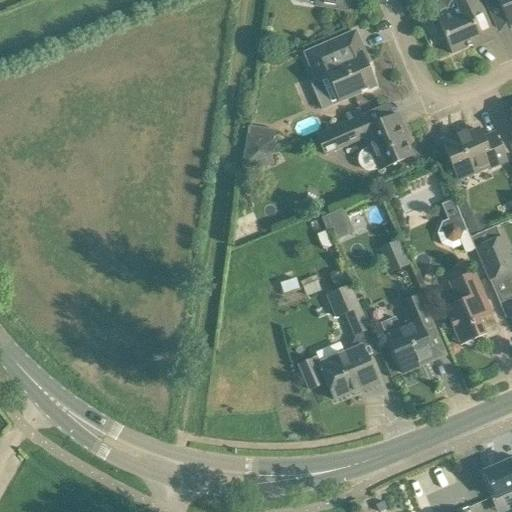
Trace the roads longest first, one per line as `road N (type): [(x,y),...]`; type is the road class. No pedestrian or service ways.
road 1 (tertiary): [(277,481),(334,473),(511,401)]
road 2 (residential): [(511,71),(432,105),(391,0)]
